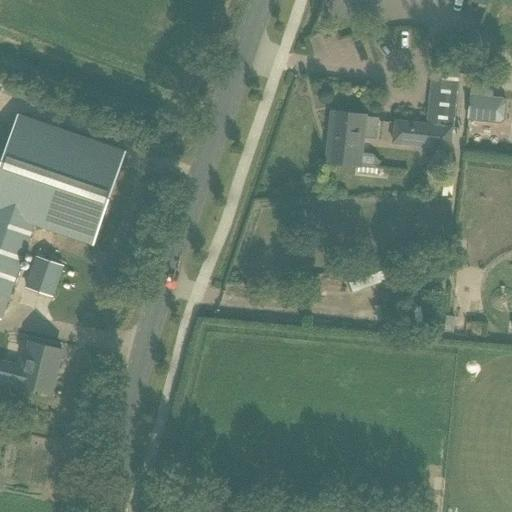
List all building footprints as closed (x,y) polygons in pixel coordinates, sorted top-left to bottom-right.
[(394,123),(392,146),(450,152),(453,128),(454,128),(461,75),(458,74),(432,71),(427,108),(425,126),(394,122),(394,123)] [(472,83),(468,120),(500,123),(505,120),(507,102),(503,98),(492,97),(493,91),(472,83)] [(95,243),(120,168),(127,151),(19,113),(12,131),(0,126),(0,319),(1,320),(35,222),(95,243)] [(378,121),(363,119),(364,117),(353,115),(333,113),(328,163),(348,165),(358,166),(361,138),(376,140),(378,121)] [(398,277),(390,254),(344,271),(353,294),(398,277)] [(36,258),(26,287),(53,296),(63,267),(36,258)] [(0,380),(50,393),(61,351),(31,344),(24,369),(14,366),(15,364),(2,360),(1,361),(0,361),(0,380)]
